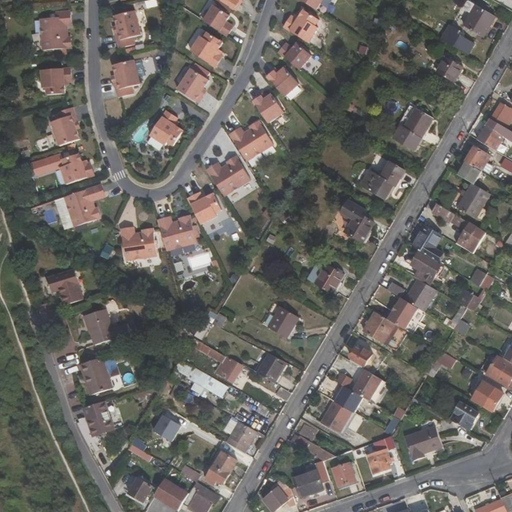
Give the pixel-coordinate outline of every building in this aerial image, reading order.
[(218,0),(235,10),(239,3),(234,0),(218,0)] [(299,0),(310,7),(316,11),(323,0),(299,0)] [(464,9),(471,14),(464,26),(484,38),(496,17),(469,1),(464,9)] [(230,16),(213,5),(202,21),(209,25),(227,36),(231,29),(225,25),(226,22),(230,16)] [(114,16),(117,26),(118,32),(115,33),(119,49),(134,45),(132,37),(141,35),(134,11),(114,16)] [(284,27),(309,44),(319,28),(316,26),(319,21),(304,11),(299,17),(297,20),(294,18),(291,16),(284,27)] [(55,13),(56,18),(40,20),(43,51),(72,48),(71,37),(68,37),(67,29),(65,29),(65,26),(67,26),(71,25),(70,12),(55,13)] [(469,56),(477,42),(449,25),(441,39),(469,56)] [(190,52),(216,68),(223,57),(221,56),(217,53),(219,50),(224,43),(207,32),(204,38),(201,36),(190,52)] [(286,43),(284,46),(290,52),(293,49),(286,43)] [(278,53),(300,71),(312,57),(297,44),(293,49),(290,52),(284,46),(278,53)] [(464,67),(447,58),(438,73),(454,83),(464,67)] [(133,94),(132,87),(140,85),(134,61),(114,66),(116,76),(118,82),(114,83),(118,98),(133,94)] [(70,69),(41,71),(42,89),(46,89),(46,97),(65,95),(64,87),(64,83),(68,83),(71,83),(70,69)] [(177,91),(197,104),(202,97),(199,95),(203,90),(209,81),(191,69),(177,91)] [(268,79),(285,98),(300,86),(285,69),(279,74),(277,76),(272,70),(265,76),(268,79)] [(252,100),(268,125),(285,114),(271,94),(265,99),(262,100),(259,96),(252,100)] [(508,128),(511,121),(511,108),(511,110),(501,104),(493,118),(508,128)] [(51,124),(58,147),(78,141),(75,131),(73,125),(76,124),(72,109),(57,114),(59,121),(51,124)] [(417,110),(405,130),(422,139),(433,119),(417,110)] [(166,112),(150,136),(166,146),(168,143),(174,147),(184,132),(176,127),(173,125),(176,121),(177,119),(166,112)] [(479,141),(496,152),(505,137),(508,139),(511,132),(491,120),(479,141)] [(229,135),(247,162),(274,145),(259,121),(248,128),(250,131),(244,134),(241,136),(237,130),(229,135)] [(488,163),(491,156),(476,147),(466,163),(482,172),(483,171),(489,175),(494,167),(488,163)] [(89,164),(86,165),(82,166),(81,163),(78,155),(61,161),(63,168),(59,169),(65,185),(93,176),(89,164)] [(224,197),(250,181),(235,157),(226,162),(228,165),(221,169),(218,171),(215,165),(207,170),(224,197)] [(482,172),(466,163),(459,175),(472,183),(474,185),(482,172)] [(371,172),(362,186),(386,200),(395,186),(396,187),(406,172),(391,164),(382,179),(371,172)] [(472,183),(465,196),(457,191),(450,203),(477,220),(492,195),(474,185),(472,183)] [(102,218),(98,207),(96,208),(94,201),(92,197),(106,193),(103,185),(66,197),(76,227),(102,218)] [(216,212),(222,209),(214,193),(207,197),(203,199),(201,195),(199,192),(188,198),(201,224),(217,216),(216,212)] [(107,196),(106,193),(92,197),(94,201),(107,196)] [(60,211),(67,209),(63,198),(56,201),(60,211)] [(349,201),(342,214),(353,221),(351,225),(350,224),(345,233),(364,243),(375,224),(361,216),(364,210),(349,201)] [(432,214),(450,224),(451,223),(466,232),(458,245),(473,254),(481,240),(485,242),(490,234),(481,229),(438,205),(432,214)] [(165,249),(196,241),(188,213),(178,216),(178,219),(171,221),(167,222),(166,216),(157,218),(165,249)] [(414,247),(439,262),(444,253),(436,248),(444,236),(426,226),(414,247)] [(123,262),(155,258),(151,230),(140,231),(140,234),(132,235),(130,236),(129,229),(119,230),(123,262)] [(431,285),(442,267),(419,254),(412,266),(420,270),(417,277),(431,285)] [(327,265),(316,285),(333,295),(345,276),(327,265)] [(412,269),(405,265),(403,270),(409,274),(412,269)] [(481,287),(488,275),(478,269),(470,281),(481,287)] [(49,280),(53,293),(60,290),(66,306),(83,300),(73,271),(49,280)] [(488,275),(481,287),(488,291),(495,279),(488,275)] [(420,309),(426,313),(439,291),(418,279),(405,300),(420,309)] [(480,288),(470,282),(458,302),(463,305),(468,308),(480,288)] [(405,291),(393,283),(389,291),(401,298),(405,291)] [(475,313),(488,291),(481,287),(480,288),(468,308),(475,313)] [(420,309),(405,300),(403,299),(390,320),(407,330),(420,309)] [(44,324),(56,320),(50,303),(38,307),(44,324)] [(468,308),(463,305),(450,327),(455,330),(461,321),(468,308)] [(281,308),(269,328),(288,339),(300,319),(281,308)] [(115,339),(116,343),(132,337),(128,324),(113,329),(107,310),(86,317),(96,346),(115,339)] [(377,313),(365,333),(397,352),(409,332),(407,330),(390,320),(378,314),(377,313)] [(213,325),(221,329),(227,319),(220,314),(213,325)] [(203,341),(212,326),(204,321),(202,325),(196,336),(203,341)] [(461,321),(455,330),(465,336),(471,327),(461,321)] [(367,369),(375,355),(355,343),(347,357),(367,369)] [(218,373),(234,383),(243,368),(203,344),(199,351),(223,364),(218,373)] [(442,352),(439,350),(432,362),(435,364),(437,360),(439,358),(442,352)] [(456,359),(443,352),(438,361),(442,363),(451,368),(456,359)] [(492,353),(481,371),(488,375),(509,387),(511,389),(511,388),(511,364),(499,357),(492,353)] [(259,374),(276,384),(287,365),(270,355),(259,374)] [(92,397),(113,390),(103,359),(82,366),(84,374),(92,397)] [(435,364),(434,366),(432,370),(436,372),(442,363),(438,361),(437,360),(435,364)] [(183,375),(224,398),(229,388),(181,361),(170,380),(177,384),(183,375)] [(432,370),(434,366),(427,362),(422,370),(429,375),(432,370)] [(466,369),(462,376),(469,379),(473,373),(466,369)] [(436,372),(432,370),(429,375),(428,376),(433,378),(436,372)] [(368,371),(355,393),(362,397),(371,402),(377,393),(384,381),(377,377),(368,371)] [(344,374),(338,383),(345,387),(348,389),(354,380),(344,374)] [(377,393),(371,402),(376,405),(382,396),(380,395),(387,383),(384,381),(377,393)] [(504,394),(484,383),(483,384),(479,391),(474,400),(494,412),(504,394)] [(348,389),(345,387),(336,403),(353,413),(362,397),(355,393),(348,389)] [(409,408),(414,411),(420,402),(414,399),(412,402),(409,408)] [(95,437),(115,431),(105,402),(85,409),(88,417),(95,437)] [(334,402),(322,424),(340,434),(353,413),(336,403),(334,402)] [(479,415),(461,404),(451,421),(469,432),(479,415)] [(257,412),(267,418),(271,411),(261,405),(257,412)] [(407,412),(400,408),(395,416),(396,417),(402,420),(407,412)] [(183,427),(165,417),(155,432),(173,443),(183,427)] [(257,436),(259,432),(233,418),(224,432),(231,437),(230,439),(249,450),(257,436)] [(400,421),(394,418),(389,427),(395,430),(400,421)] [(318,432),(305,425),(300,434),(313,441),(318,432)] [(436,428),(406,438),(414,462),(426,458),(424,455),(443,448),(436,428)] [(267,437),(259,432),(257,436),(265,440),(267,437)] [(324,462),(337,458),(300,436),(295,445),(324,462)] [(392,437),(374,444),(377,452),(388,448),(390,451),(396,449),(392,437)] [(148,447),(144,444),(145,443),(137,439),(133,446),(145,453),(148,447)] [(133,446),(132,445),(129,450),(150,462),(153,458),(146,454),(145,453),(133,446)] [(387,450),(368,457),(374,475),(391,469),(389,464),(388,461),(391,461),(387,450)] [(222,454),(207,480),(215,485),(218,481),(225,485),(238,463),(222,454)] [(318,471),(295,479),(302,498),(333,487),(324,462),(316,465),(318,471)] [(400,462),(396,463),(395,466),(398,476),(405,474),(400,462)] [(356,482),(350,465),(334,470),(340,488),(356,482)] [(201,476),(189,469),(185,476),(197,483),(201,476)] [(131,495),(130,496),(139,501),(144,504),(145,502),(146,501),(153,489),(139,481),(131,495)] [(156,499),(158,500),(178,511),(180,511),(182,510),(190,495),(169,482),(166,481),(156,499)] [(291,489),(280,483),(272,489),(274,492),(263,500),(271,509),(275,506),(279,510),(294,497),(291,489)] [(209,511),(214,504),(216,505),(219,499),(196,485),(194,488),(190,495),(182,510),(185,511),(186,511),(189,508),(194,511),(209,511)] [(502,499),(507,511),(510,511),(511,511),(511,494),(501,499),(502,499)] [(507,511),(502,499),(476,510),(477,511),(507,511)]
